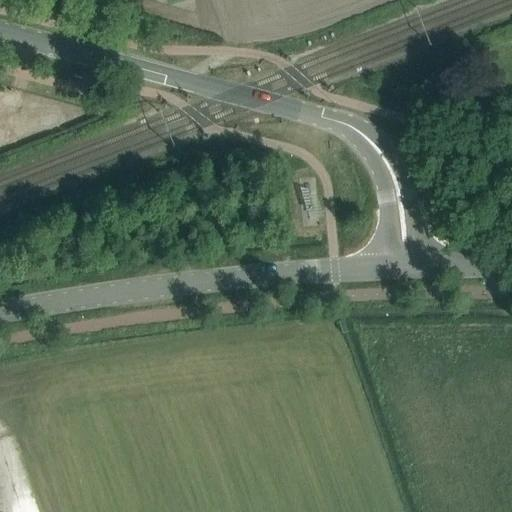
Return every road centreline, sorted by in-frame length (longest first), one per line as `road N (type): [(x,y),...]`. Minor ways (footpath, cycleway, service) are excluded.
road 1 (tertiary): [(405,269),(395,179),(360,132),(0,31)]
road 2 (tertiary): [(405,269),(0,312)]
